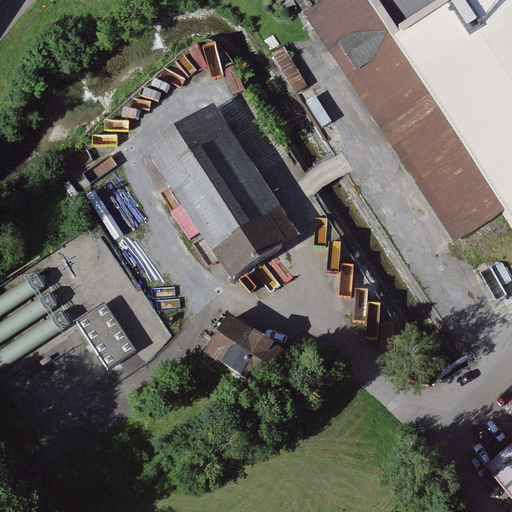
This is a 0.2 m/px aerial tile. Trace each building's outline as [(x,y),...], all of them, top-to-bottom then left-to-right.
[(372,0),(330,0),(303,15),(458,248),(511,216),(511,217),(511,0),(459,0),(399,40),(372,0)] [(218,110),(149,154),(235,286),(303,241),(218,110)] [(227,293),(140,157),(92,187),(179,324),(227,293)] [(313,190),(343,178),(336,162),(306,174),(313,190)] [(0,368),(59,336),(32,288),(4,303),(13,318),(0,325),(0,368)] [(106,305),(79,323),(110,370),(137,352),(106,305)] [(287,353),(233,319),(208,358),(263,392),(287,353)] [(511,401),(511,403),(511,444),(485,466),(511,498),(511,401)]
